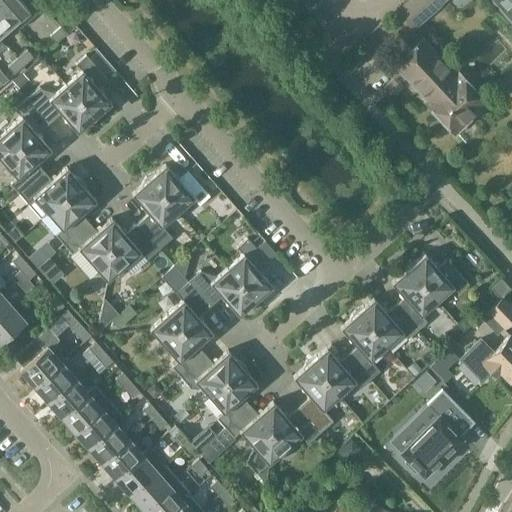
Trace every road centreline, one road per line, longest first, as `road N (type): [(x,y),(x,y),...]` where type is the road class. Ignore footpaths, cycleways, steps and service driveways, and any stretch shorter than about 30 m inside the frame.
road 1 (residential): [(511,258),(276,0)]
road 2 (residential): [(340,273),(180,95)]
road 3 (residential): [(22,511),(39,497),(49,463),(0,404)]
road 4 (residential): [(180,95),(94,0)]
